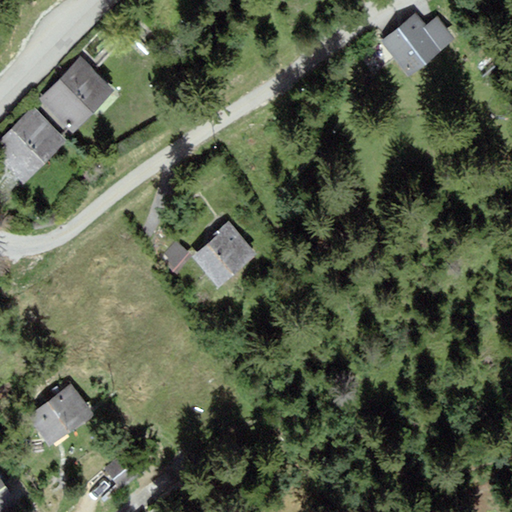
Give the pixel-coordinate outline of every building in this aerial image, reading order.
[(455,39),(437,16),(426,25),(416,12),(381,40),(409,75),(455,39)] [(80,56),(40,99),(74,130),(113,88),(80,56)] [(33,106),(0,139),(0,158),(23,182),(66,140),(33,106)] [(230,222),(193,255),(222,288),(259,255),(230,222)] [(191,255),(175,241),(160,258),(175,272),(191,255)] [(72,383),(27,415),(48,445),(94,413),(72,383)] [(0,476),(0,511),(14,511),(21,508),(0,476)]
